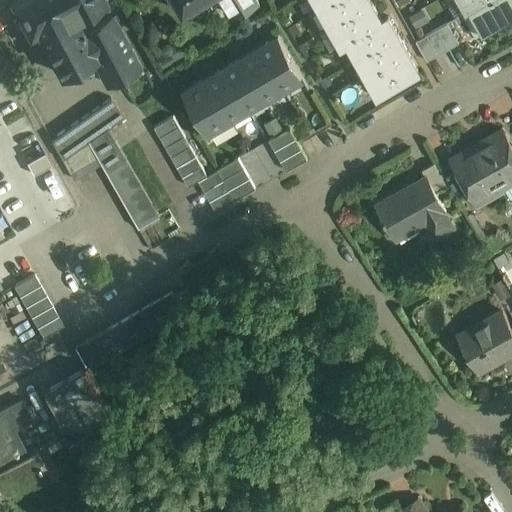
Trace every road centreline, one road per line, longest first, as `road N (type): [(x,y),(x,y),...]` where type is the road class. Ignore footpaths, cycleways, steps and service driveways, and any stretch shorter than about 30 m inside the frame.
road 1 (residential): [(458,432),(298,188)]
road 2 (residential): [(298,188),(511,69)]
road 3 (residential): [(103,268),(159,275),(298,188)]
road 4 (residential): [(298,511),(458,432)]
